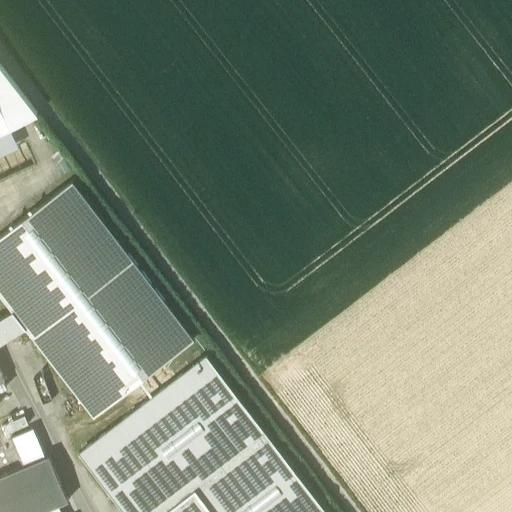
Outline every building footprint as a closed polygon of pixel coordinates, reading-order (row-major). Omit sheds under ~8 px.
[(0,132),(11,127),(38,114),(0,64),(0,132)] [(0,132),(0,154),(19,145),(11,127),(0,132)] [(195,337),(73,179),(0,234),(0,291),(13,308),(26,325),(94,414),(195,337)] [(13,308),(0,316),(0,341),(26,325),(13,308)] [(328,511),(329,511),(207,353),(79,451),(121,506),(125,511),(328,511)] [(0,511),(38,511),(58,504),(69,499),(49,454),(0,475),(0,511)]
